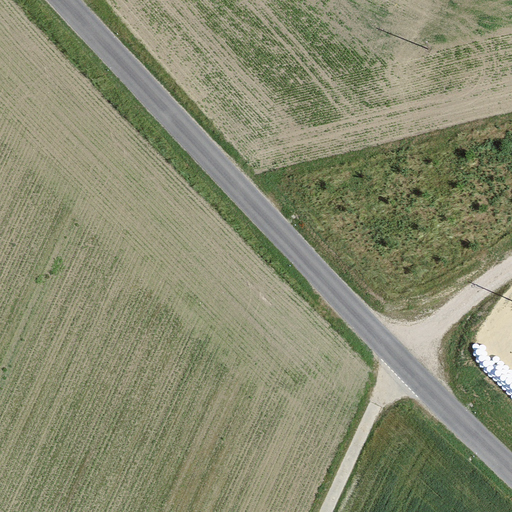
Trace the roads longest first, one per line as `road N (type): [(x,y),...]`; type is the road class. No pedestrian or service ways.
road 1 (tertiary): [(61,0),(399,361),(511,470)]
road 2 (track): [(399,361),(327,511)]
